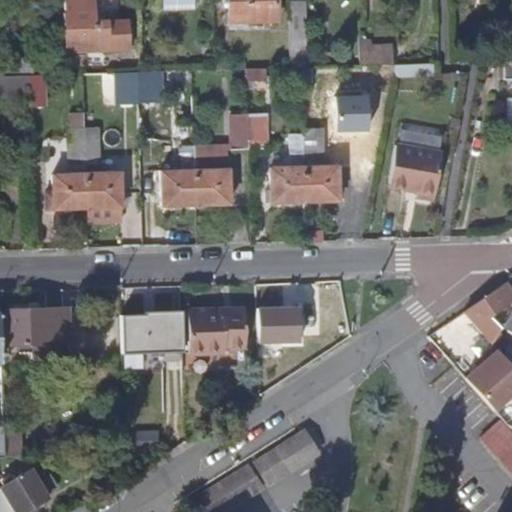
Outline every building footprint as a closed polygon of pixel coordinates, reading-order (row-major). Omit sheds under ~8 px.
[(93,24),(92,0),(65,0),(66,13),(64,12),(64,51),(129,49),(128,24),(93,24)] [(230,0),(230,22),(274,21),(273,0),(230,0)] [(286,3),(286,52),(301,52),(300,2),(286,3)] [(363,51),(364,64),(379,64),(379,50),(363,51)] [(0,61),(0,75),(17,75),(16,62),(0,61)] [(270,68),(248,68),(249,80),(270,79),(270,68)] [(139,71),(109,72),(109,105),(140,104),(139,71)] [(163,71),(141,71),(139,71),(140,104),(163,103),(163,71)] [(42,74),(29,74),(30,100),(42,100),(42,74)] [(71,166),(88,165),(100,165),(100,129),(87,129),(86,112),(75,112),(75,130),(71,130),(71,166)] [(306,147),(308,203),(342,202),(340,169),(325,170),(324,113),(305,114),(306,147)] [(251,150),(250,115),(233,116),(234,151),(251,150)] [(250,115),(251,150),(270,150),(269,115),(250,115)] [(398,144),(391,186),(420,191),(419,197),(436,200),(445,152),(441,151),(444,138),(404,130),(401,144),(398,144)] [(197,151),(197,147),(186,147),(187,161),(197,161),(197,151)] [(308,203),(306,147),(293,147),(294,171),(274,171),(276,203),(308,203)] [(197,151),(197,161),(198,174),(199,207),(232,206),(232,172),(213,173),(212,150),(197,151)] [(365,157),(355,201),(366,203),(376,160),(365,157)] [(100,165),(88,165),(88,173),(100,173),(100,165)] [(88,176),(89,210),(89,223),(123,222),(123,207),(128,207),(128,193),(122,193),(122,176),(122,173),(100,173),(88,173),(88,176)] [(199,207),(198,174),(164,174),(165,208),(199,207)] [(89,210),(88,176),(56,177),(57,211),(89,210)] [(496,346),(505,357),(511,344),(511,343),(500,337),(503,330),(490,313),(504,302),(497,292),(470,313),(496,346)] [(333,295),(303,294),(301,340),(331,342),(333,295)] [(258,305),(259,341),(301,340),(300,305),(258,305)] [(244,309),(186,310),(188,353),(224,353),(224,348),(245,347),(244,309)] [(27,359),(56,359),(66,358),(65,311),(55,311),(3,312),(4,345),(27,345),(27,359)] [(142,315),(121,315),(122,357),(182,355),(180,311),(142,312),(142,315)] [(307,342),(295,344),(297,356),(309,355),(307,342)] [(511,364),(505,357),(496,346),(481,359),(484,363),(466,379),(495,412),(511,397),(511,364)] [(511,473),(511,432),(502,421),(481,439),(511,473)] [(261,486),(317,452),(304,430),(247,465),(261,486)] [(158,451),(158,431),(131,432),(132,452),(158,451)] [(190,511),(221,511),(261,486),(247,465),(185,504),(190,511)] [(0,508),(2,511),(22,511),(49,497),(32,468),(0,487),(0,508)]
